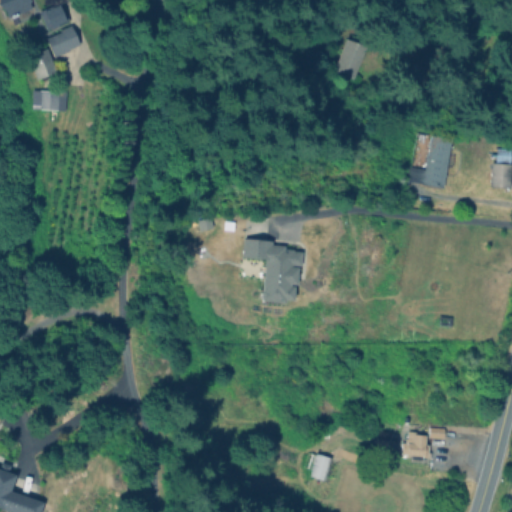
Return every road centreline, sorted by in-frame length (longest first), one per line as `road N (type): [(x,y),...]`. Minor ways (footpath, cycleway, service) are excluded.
road 1 (residential): [(158,511),(117,334),(119,210),(148,64),(145,0)]
road 2 (tertiary): [(511,374),(474,511)]
